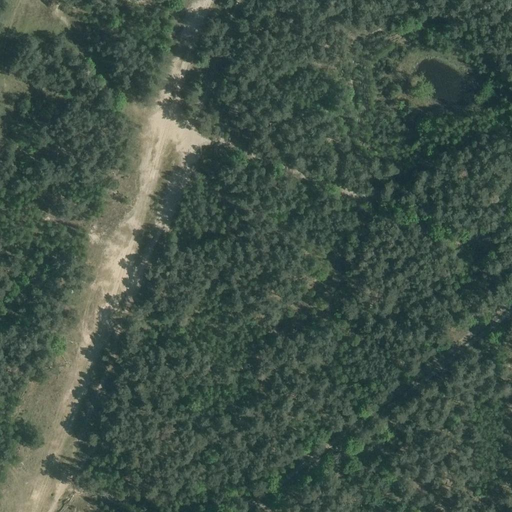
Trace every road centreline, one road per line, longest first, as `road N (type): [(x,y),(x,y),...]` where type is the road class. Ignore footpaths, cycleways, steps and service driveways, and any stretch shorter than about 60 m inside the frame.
road 1 (track): [(232,511),(511,293)]
road 2 (track): [(182,132),(511,244)]
